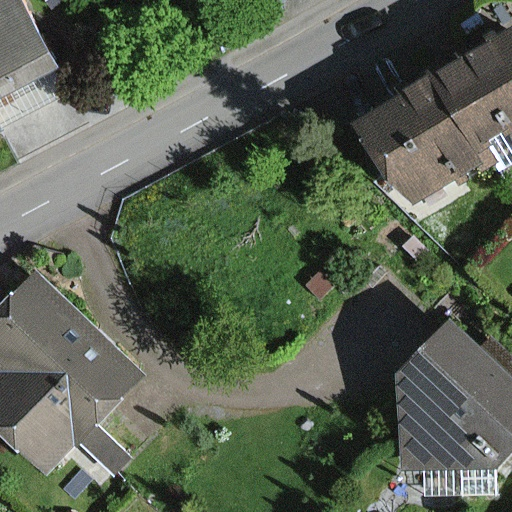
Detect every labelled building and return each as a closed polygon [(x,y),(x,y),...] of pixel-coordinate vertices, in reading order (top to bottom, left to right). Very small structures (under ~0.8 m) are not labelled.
[(0,94),(48,74),(19,7),(0,15),(0,94)] [(511,19),(431,71),(486,159),(492,169),(511,156),(511,19)] [(431,71),(352,119),(406,208),(486,159),(431,71)] [(0,369),(12,382),(0,393),(0,443),(30,476),(134,378),(39,278),(0,314),(0,369)] [(402,382),(499,471),(511,457),(511,374),(457,323),(402,382)]
